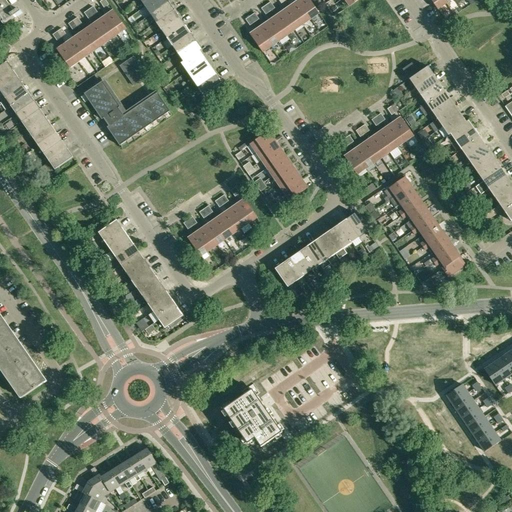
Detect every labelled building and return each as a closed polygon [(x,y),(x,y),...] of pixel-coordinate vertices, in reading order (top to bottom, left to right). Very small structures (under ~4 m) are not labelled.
[(15,13),(14,11),(12,13),(2,0),(0,0),(0,21),(1,21),(5,26),(9,22),(11,26),(15,23),(13,20),(22,13),(20,10),(15,13)] [(105,0),(103,0),(101,2),(105,8),(109,5),(105,0)] [(154,0),(145,7),(150,15),(169,2),(167,0),(154,0)] [(309,0),(299,0),(298,1),(311,20),(319,14),(309,0)] [(331,0),(330,0),(325,4),(328,9),(335,5),(331,0)] [(430,0),(438,10),(438,9),(446,4),(443,0),(430,0)] [(298,1),(290,6),(303,25),(311,20),(298,1)] [(156,23),(174,10),(169,2),(150,15),(156,23)] [(270,2),(269,3),(266,5),(270,12),(275,8),(270,2)] [(265,15),(270,12),(266,5),(261,9),(265,15)] [(335,5),(328,9),(331,13),(337,9),(335,5)] [(303,25),(290,6),(282,12),(295,31),(303,25)] [(98,13),(94,7),(89,10),(94,16),(98,13)] [(89,19),(94,16),(89,10),(85,13),(89,19)] [(106,16),(119,35),(127,29),(114,10),(106,16)] [(156,23),(161,31),(180,18),(174,10),(156,23)] [(282,12),(274,17),(287,36),(295,31),(282,12)] [(254,13),(250,16),(254,22),(259,19),(254,13)] [(106,16),(98,21),(111,40),(119,35),(106,16)] [(250,26),(254,22),(250,16),(245,20),(250,26)] [(78,17),(73,21),(78,27),(82,24),(78,17)] [(279,42),(287,36),(274,17),(266,23),(279,42)] [(161,31),(167,38),(185,25),(180,18),(161,31)] [(73,30),(78,27),(73,21),(69,24),(73,30)] [(90,27),(102,46),(111,40),(98,21),(90,27)] [(266,23),(258,29),(271,47),(279,42),(266,23)] [(172,46),(191,33),(185,25),(167,38),(172,46)] [(90,27),(82,33),(94,51),(102,46),(90,27)] [(66,34),(62,28),(58,31),(62,38),(66,34)] [(263,53),(271,47),(258,29),(250,34),(263,53)] [(53,35),(57,41),(62,38),(58,31),(53,35)] [(73,38),(86,57),(94,51),(82,33),(73,38)] [(172,46),(178,54),(196,41),(191,33),(172,46)] [(73,38),(65,44),(78,62),(86,57),(73,38)] [(202,50),(196,41),(178,54),(183,62),(200,50),(200,51),(202,50)] [(57,49),(70,68),(78,62),(65,44),(57,49)] [(181,63),(187,72),(206,59),(200,51),(200,50),(183,62),(181,63)] [(133,85),(147,75),(133,56),(119,66),(133,85)] [(187,72),(192,80),(211,67),(206,59),(187,72)] [(0,66),(0,78),(13,70),(7,61),(0,66)] [(416,68),(412,62),(402,69),(406,75),(416,68)] [(409,79),(415,88),(434,75),(428,66),(409,79)] [(192,80),(198,88),(217,75),(211,67),(192,80)] [(18,78),(13,70),(0,78),(0,90),(0,91),(18,78)] [(204,96),(212,90),(222,83),(217,75),(198,88),(204,96)] [(440,82),(434,75),(415,88),(421,96),(440,82)] [(0,91),(6,98),(24,86),(18,78),(0,91)] [(158,93),(157,93),(156,91),(126,111),(105,80),(103,82),(103,81),(84,94),(85,94),(89,100),(97,113),(101,119),(102,120),(104,119),(109,126),(107,127),(120,146),(121,145),(127,141),(139,133),(157,120),(164,116),(170,112),(170,111),(158,93)] [(421,96),(426,104),(445,90),(440,82),(421,96)] [(6,98),(11,106),(29,93),(24,86),(6,98)] [(426,104),(431,111),(450,98),(445,90),(426,104)] [(29,93),(11,106),(17,114),(35,101),(29,93)] [(437,119),(456,106),(450,98),(431,111),(437,119)] [(17,114),(22,122),(40,109),(35,101),(17,114)] [(387,109),(392,115),(396,112),(392,106),(387,109)] [(437,119),(443,127),(462,114),(456,106),(437,119)] [(40,109),(22,122),(28,130),(46,117),(40,109)] [(385,120),(381,113),(376,117),(380,123),(385,120)] [(448,136),(450,134),(467,122),(462,114),(443,127),(448,136)] [(411,116),(407,119),(411,126),(416,123),(411,116)] [(28,130),(33,138),(51,125),(46,117),(28,130)] [(376,126),(380,123),(376,117),(371,120),(376,126)] [(414,136),(400,117),(392,123),(406,142),(414,136)] [(469,121),(467,122),(450,134),(456,142),(474,129),(469,121)] [(384,128),(398,147),(406,142),(392,123),(384,128)] [(365,124),(360,128),(364,134),(369,131),(365,124)] [(39,146),(57,133),(51,125),(33,138),(39,146)] [(360,137),(364,134),(360,128),(355,131),(360,137)] [(384,128),(376,134),(389,153),(398,147),(384,128)] [(456,142),(461,150),(480,137),(474,129),(456,142)] [(425,130),(418,135),(422,141),(429,136),(425,130)] [(269,132),(250,145),(256,153),(274,140),(269,132)] [(39,146),(44,154),(62,141),(57,133),(39,146)] [(389,153),(376,134),(368,139),(381,158),(389,153)] [(344,139),(348,145),(353,142),(349,135),(344,139)] [(467,158),(486,144),(480,137),(461,150),(467,158)] [(344,139),(340,142),(344,148),(348,145),(344,139)] [(381,158),(368,139),(360,145),(373,164),(381,158)] [(421,142),(426,149),(431,146),(426,139),(421,142)] [(256,153),(261,161),(280,148),(274,140),(256,153)] [(44,154),(50,161),(68,149),(62,141),(44,154)] [(437,144),(433,147),(434,148),(437,154),(442,151),(437,144)] [(491,152),(486,144),(467,158),(472,165),(491,152)] [(373,164),(360,145),(352,150),(365,169),(373,164)] [(285,156),(280,148),(261,161),(267,169),(285,156)] [(423,149),(419,151),(423,156),(426,154),(427,153),(424,148),(423,149)] [(68,149),(50,161),(55,170),(74,157),(68,149)] [(352,150),(344,156),(357,175),(365,169),(352,150)] [(242,151),(235,155),(239,160),(245,156),(242,151)] [(30,152),(24,156),(29,164),(35,160),(30,152)] [(443,152),(440,155),(444,161),(445,161),(448,158),(444,152),(443,152)] [(472,165),(478,174),(497,160),(491,152),(472,165)] [(267,169),(272,177),(291,164),(285,156),(267,169)] [(502,168),(497,160),(478,174),(483,181),(502,168)] [(243,167),(246,171),(253,167),(249,162),(243,167)] [(272,177),(278,185),(297,172),(291,164),(272,177)] [(256,171),(253,167),(246,171),(250,176),(256,171)] [(483,181),(489,189),(508,176),(502,168),(483,181)] [(278,185),(283,193),(302,180),(297,172),(278,185)] [(511,185),(511,182),(508,176),(489,189),(494,198),(511,185)] [(389,200),(390,201),(411,186),(405,177),(385,191),(388,196),(384,199),(387,202),(389,200)] [(260,178),(254,183),(257,187),(264,183),(260,178)] [(302,180),(283,193),(289,201),(308,188),(302,180)] [(267,187),(264,183),(257,187),(261,192),(267,187)] [(467,183),(462,186),(466,191),(470,188),(467,183)] [(511,185),(494,198),(500,205),(511,196),(511,185)] [(416,194),(411,186),(390,201),(395,209),(401,204),(416,194)] [(235,196),(239,193),(235,187),(231,190),(235,196)] [(265,199),(268,203),(275,198),(272,194),(265,199)] [(422,202),(416,194),(401,204),(405,209),(398,214),(400,217),(422,202)] [(224,195),(219,198),(224,204),(228,201),(224,195)] [(511,196),(500,205),(505,213),(511,208),(511,196)] [(224,204),(219,198),(215,201),(219,207),(224,204)] [(278,203),(275,198),(268,203),(272,207),(278,203)] [(249,223),(257,218),(244,199),(236,204),(249,223)] [(412,220),(428,210),(422,202),(400,217),(402,220),(409,215),(412,220)] [(371,203),(365,207),(370,214),(375,210),(371,203)] [(236,204),(228,210),(241,229),(249,223),(236,204)] [(208,206),(204,209),(208,215),(212,212),(208,206)] [(204,209),(199,212),(203,218),(208,215),(204,209)] [(220,216),(233,234),(241,229),(228,210),(220,216)] [(376,210),(370,214),(374,220),(377,219),(380,217),(376,210)] [(433,218),(428,210),(412,220),(416,225),(410,230),(411,232),(433,218)] [(368,232),(355,213),(346,219),(359,238),(368,232)] [(220,216),(212,221),(225,240),(233,234),(220,216)] [(192,217),(188,220),(192,226),(197,223),(192,217)] [(414,235),(420,231),(423,236),(438,225),(433,218),(411,232),(414,235)] [(338,225),(351,243),(359,238),(346,219),(338,225)] [(99,232),(104,241),(123,228),(117,220),(99,232)] [(188,229),(192,226),(188,220),(183,223),(188,229)] [(225,240),(212,221),(204,227),(217,246),(225,240)] [(351,243),(338,225),(330,230),(343,249),(351,243)] [(444,234),(438,225),(423,236),(427,241),(421,246),(422,248),(444,234)] [(204,227),(196,232),(209,251),(217,246),(204,227)] [(110,249),(128,236),(123,228),(104,241),(110,249)] [(343,249),(330,230),(323,236),(336,254),(343,249)] [(209,251),(196,232),(188,238),(201,257),(209,251)] [(431,247),(434,252),(449,241),(444,234),(422,248),(424,251),(431,247)] [(110,249),(115,257),(134,244),(128,236),(110,249)] [(336,254),(323,236),(315,241),(328,260),(336,254)] [(307,247),(320,265),(328,260),(315,241),(307,247)] [(455,249),(449,241),(434,252),(438,256),(431,261),(433,264),(455,249)] [(369,247),(371,251),(378,247),(376,244),(375,243),(369,247)] [(115,257),(121,265),(139,252),(134,244),(115,257)] [(320,265),(307,247),(299,252),(312,271),(320,265)] [(363,249),(358,253),(362,258),(367,254),(363,249)] [(435,267),(442,262),(444,266),(442,268),(443,269),(460,257),(455,249),(433,264),(435,267)] [(121,265),(126,272),(145,260),(139,252),(121,265)] [(291,258),(304,276),(312,271),(299,252),(291,258)] [(101,254),(94,259),(100,267),(107,263),(101,254)] [(466,265),(460,257),(443,269),(448,277),(466,265)] [(304,276),(291,258),(283,263),(296,282),(304,276)] [(150,267),(145,260),(126,272),(132,280),(150,267)] [(275,269),(288,288),(296,282),(283,263),(275,269)] [(132,280),(137,288),(155,275),(150,267),(132,280)] [(112,271),(105,275),(111,284),(118,279),(112,271)] [(333,272),(328,276),(331,280),(336,277),(333,272)] [(161,283),(155,275),(137,288),(143,296),(161,283)] [(431,288),(436,285),(432,280),(427,283),(431,288)] [(143,296),(148,304),(167,291),(161,283),(143,296)] [(154,312),(172,299),(167,291),(148,304),(154,312)] [(126,296),(121,300),(125,304),(125,305),(130,301),(126,296)] [(154,312),(159,320),(178,307),(172,299),(154,312)] [(183,315),(178,307),(159,320),(165,328),(183,315)] [(0,366),(22,398),(45,383),(0,317),(0,366)] [(137,323),(136,323),(138,326),(142,332),(145,329),(149,327),(143,319),(137,323)] [(511,358),(509,353),(501,359),(511,374),(511,373),(511,358)] [(501,359),(493,364),(503,380),(511,374),(501,359)] [(493,364),(484,370),(495,385),(503,380),(493,364)] [(462,385),(447,395),(452,404),(468,393),(462,385)] [(250,391),(221,411),(245,445),(253,440),(258,449),(280,434),(250,391)] [(468,393),(452,404),(458,412),(473,401),(468,393)] [(473,401),(458,412),(463,419),(479,409),(473,401)] [(479,409),(463,419),(468,427),(484,417),(479,409)] [(484,417),(468,427),(474,435),(489,425),(484,417)] [(489,425),(474,435),(479,443),(495,433),(489,425)] [(495,433),(479,443),(485,452),(501,441),(495,433)] [(147,468),(151,465),(160,480),(161,479),(165,485),(169,482),(166,477),(158,465),(156,463),(147,448),(138,454),(147,468)] [(129,460),(138,474),(143,470),(145,473),(149,470),(147,468),(138,454),(129,460)] [(120,465),(129,479),(134,476),(135,479),(139,476),(138,474),(129,460),(123,464),(120,465)] [(133,486),(129,479),(120,465),(111,471),(120,485),(125,482),(129,489),(133,486)] [(110,491),(100,474),(95,467),(91,470),(96,478),(90,482),(104,495),(110,491)] [(121,487),(120,485),(111,471),(107,474),(105,471),(100,474),(110,491),(116,487),(120,494),(124,492),(121,487)] [(100,502),(104,495),(90,482),(86,489),(78,484),(75,489),(86,494),(100,502)] [(81,504),(95,511),(100,502),(86,494),(81,504)]
